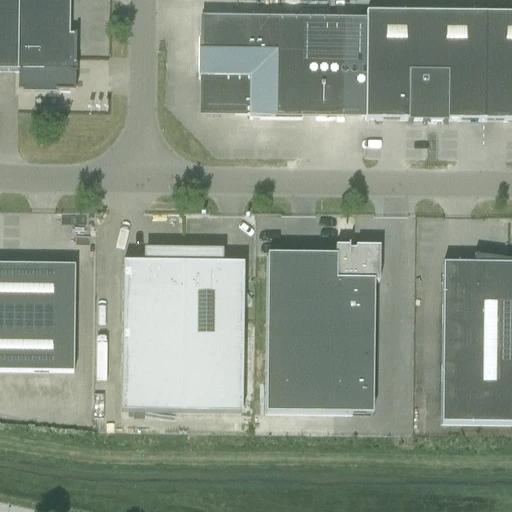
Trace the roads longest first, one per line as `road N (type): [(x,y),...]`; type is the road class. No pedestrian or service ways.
road 1 (unclassified): [(511,184),(149,170)]
road 2 (unclassified): [(149,170),(149,0)]
road 3 (unclassified): [(149,170),(0,167)]
